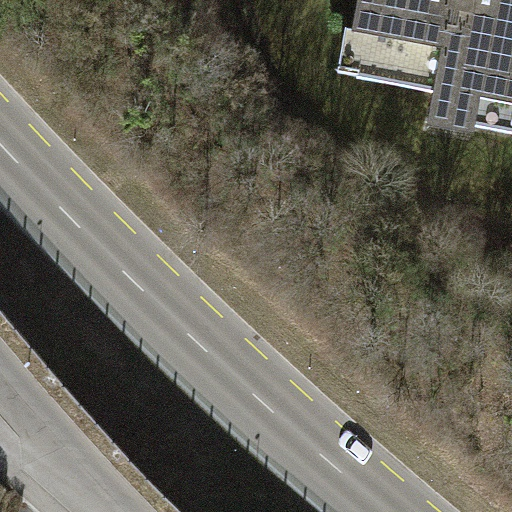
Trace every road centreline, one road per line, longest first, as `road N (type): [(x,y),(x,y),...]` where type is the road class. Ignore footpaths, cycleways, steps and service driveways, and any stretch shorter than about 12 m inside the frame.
road 1 (secondary): [(0,142),(256,397),(391,511)]
road 2 (residential): [(0,376),(114,511)]
